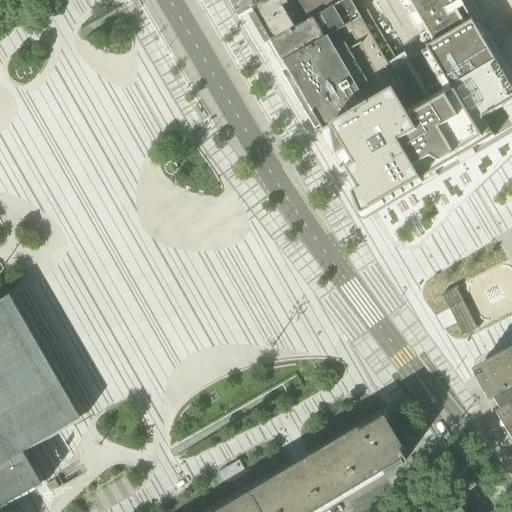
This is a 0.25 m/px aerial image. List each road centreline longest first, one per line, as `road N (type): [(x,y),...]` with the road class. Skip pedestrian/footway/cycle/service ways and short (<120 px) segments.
road 1 (tertiary): [(415,375),(277,185),(168,0)]
road 2 (unknown): [(0,213),(15,222),(139,431)]
road 3 (tertiary): [(415,375),(423,402),(496,511)]
road 4 (tertiary): [(511,488),(415,375)]
